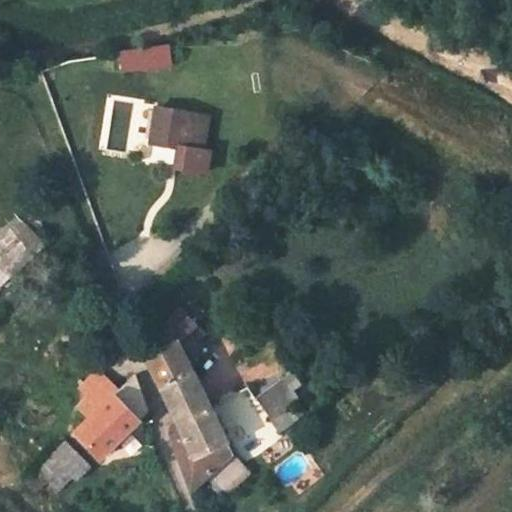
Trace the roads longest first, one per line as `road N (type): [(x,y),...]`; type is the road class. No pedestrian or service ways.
road 1 (residential): [(110,288),(192,511)]
road 2 (track): [(110,288),(25,67)]
